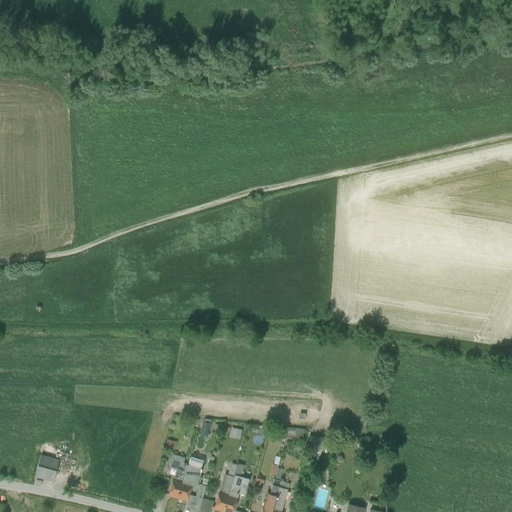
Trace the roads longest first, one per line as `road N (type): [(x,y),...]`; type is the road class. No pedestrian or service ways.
road 1 (track): [(511,135),(250,194),(80,249),(0,264)]
road 2 (track): [(330,327),(0,323)]
road 3 (unclassified): [(0,484),(127,511)]
